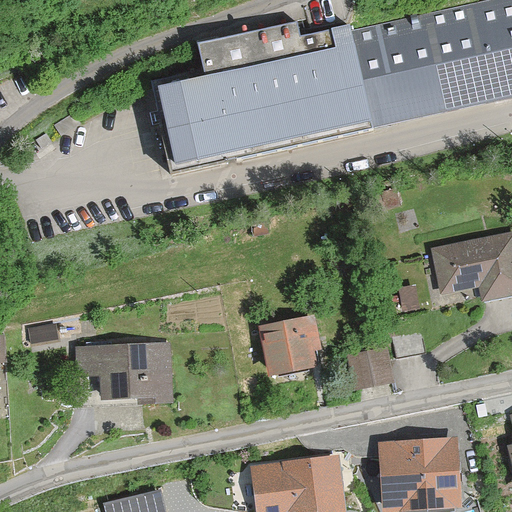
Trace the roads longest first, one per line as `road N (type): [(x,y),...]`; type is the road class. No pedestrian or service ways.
road 1 (residential): [(0,498),(52,476),(137,457),(511,387)]
road 2 (residential): [(0,140),(81,81),(290,0)]
